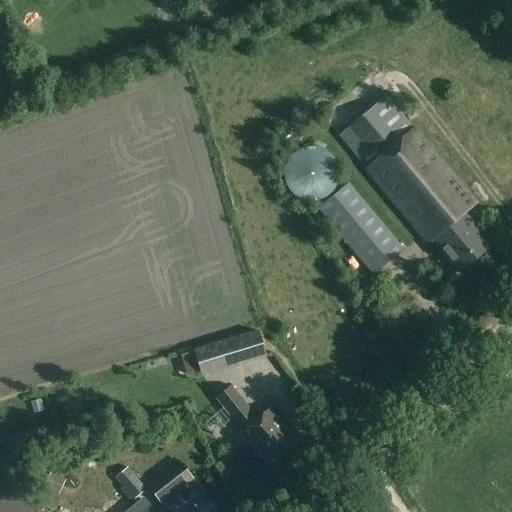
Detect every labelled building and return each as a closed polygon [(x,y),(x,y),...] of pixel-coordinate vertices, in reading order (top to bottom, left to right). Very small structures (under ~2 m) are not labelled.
[(338,138),(366,170),(421,236),(429,245),(434,241),(462,273),(493,247),(466,215),(477,206),(385,98),(338,138)] [(292,194),(295,198),(299,200),(302,201),(306,202),(309,202),(313,203),(316,202),(318,202),(322,200),(327,198),(328,196),(332,193),(335,189),(336,187),(337,183),(338,178),(338,176),(338,173),(338,169),(336,164),(335,162),(334,160),(331,156),(329,155),(325,152),(321,150),(319,149),(314,148),(309,148),(307,148),(302,149),(300,150),(296,153),(294,154),(292,156),(289,159),(286,163),(286,166),(284,170),(284,173),(284,177),(284,180),(285,182),(286,187),(289,191),(290,193),(292,194)] [(318,211),(358,258),(374,276),(404,250),(349,185),(318,211)] [(195,351),(203,377),(267,359),(259,332),(195,351)] [(231,385),(215,398),(219,403),(231,417),(232,419),(243,432),(242,433),(269,464),(270,463),(275,463),(280,458),(280,454),(295,441),(269,410),(258,420),(245,404),(246,403),(235,390),(231,385)] [(161,506),(182,489),(194,480),(181,464),(169,473),(148,489),(161,506)] [(116,479),(133,500),(146,490),(129,469),(116,479)] [(50,473),(43,487),(54,492),(61,478),(50,473)] [(82,487),(97,508),(104,503),(90,481),(82,487)] [(18,484),(14,498),(28,502),(32,487),(18,484)]
